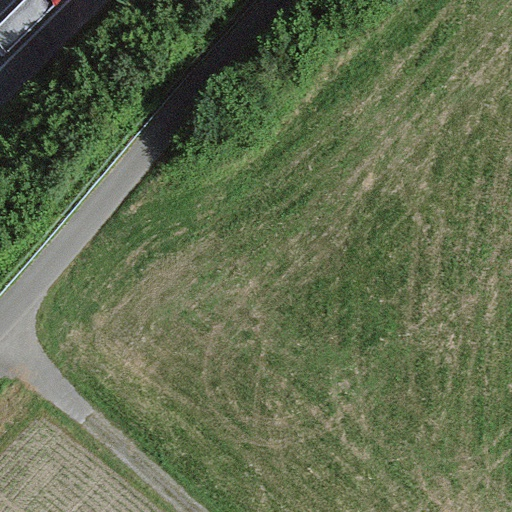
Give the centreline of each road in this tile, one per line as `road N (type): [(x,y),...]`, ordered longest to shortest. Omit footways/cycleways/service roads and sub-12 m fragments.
road 1 (track): [(290,0),(0,322)]
road 2 (track): [(161,511),(0,344)]
